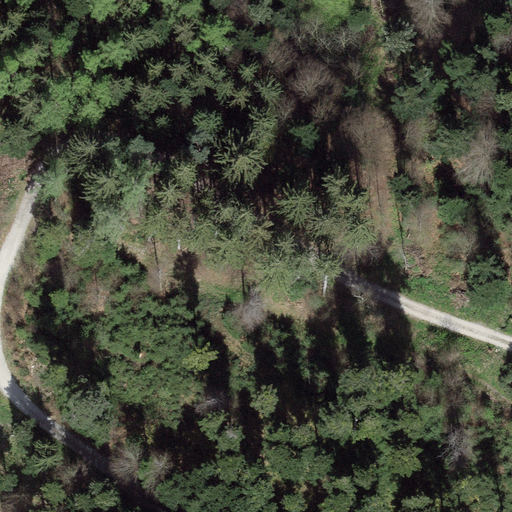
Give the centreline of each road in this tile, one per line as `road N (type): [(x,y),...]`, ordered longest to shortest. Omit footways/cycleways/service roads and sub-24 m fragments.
road 1 (track): [(511,346),(375,297),(252,227),(154,143),(128,134),(101,133),(60,150),(0,263)]
road 2 (track): [(0,368),(41,422),(166,511)]
